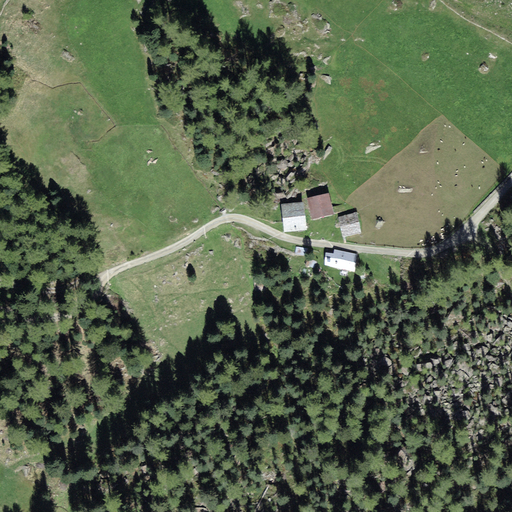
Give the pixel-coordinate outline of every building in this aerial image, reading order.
[(329,193),(307,198),(313,219),(335,214),(329,193)] [(304,201),(281,204),(285,232),(307,230),(304,201)] [(358,212),(339,216),(344,237),(362,233),(358,212)] [(334,253),(326,252),(326,265),(355,271),(357,254),(334,249),(334,253)] [(267,290),(266,281),(255,282),(255,291),(267,290)]
